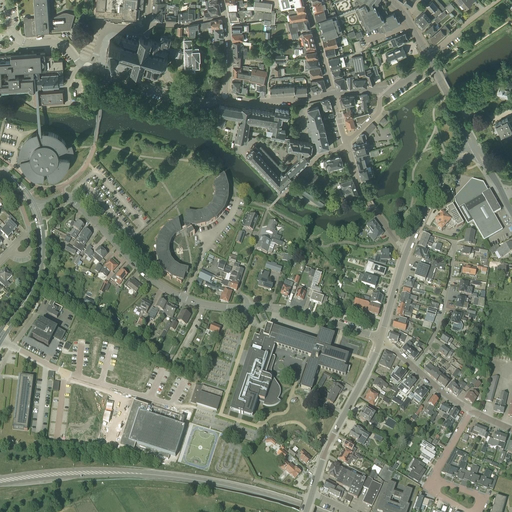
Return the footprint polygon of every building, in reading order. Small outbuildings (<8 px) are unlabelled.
[(33,0),(35,19),(28,19),(27,18),(26,18),(25,18),(25,19),(24,19),(25,21),(26,25),(27,35),(36,35),(36,33),(51,31),(50,25),(51,25),(51,31),(70,30),(74,15),(67,12),(63,13),(52,18),(50,18),(50,17),(50,14),(49,14),(49,10),(50,9),(49,3),(48,0),(33,0)] [(94,0),(93,16),(104,17),(104,19),(138,22),(140,8),(143,8),(143,0),(94,0)] [(279,0),(280,5),(279,5),(280,9),(296,6),(304,5),(302,0),(279,0)] [(339,0),(340,1),(334,4),(340,18),(355,11),(362,24),(363,24),(366,32),(377,28),(379,33),(389,29),(390,30),(393,29),(392,28),(401,24),(398,18),(397,18),(394,13),(388,15),(386,10),(385,10),(382,5),(381,6),(379,1),(379,0),(339,0)] [(445,8),(437,0),(433,0),(432,1),(426,5),(425,3),(422,6),(425,10),(424,11),(418,16),(415,19),(422,27),(431,19),(428,16),(429,14),(433,19),(445,8)] [(465,9),(472,4),(468,0),(455,0),(459,5),(460,4),(465,9)] [(254,1),(253,9),(271,12),(271,8),(272,3),(254,1)] [(451,12),(455,8),(450,2),(446,6),(451,12)] [(208,11),(204,12),(205,17),(220,14),(221,13),(219,3),(211,5),(211,7),(207,8),(208,11)] [(314,12),(326,8),(325,3),(324,3),(313,7),(314,12)] [(178,22),(195,19),(195,10),(195,4),(191,4),(190,11),(178,13),(178,22)] [(306,11),(304,6),(296,7),(297,10),(294,11),(294,10),(288,11),(289,14),(297,13),(306,11)] [(316,17),(325,14),(325,12),(328,11),(327,8),(314,13),(316,17)] [(176,17),(177,11),(175,10),(174,16),(166,16),(166,22),(176,22),(176,17)] [(237,11),(228,12),(228,13),(229,17),(230,22),(239,22),(239,21),(252,17),(251,10),(247,11),(242,11),(237,11)] [(435,26),(438,24),(437,23),(448,14),(445,10),(434,19),(436,22),(433,24),(425,30),(430,36),(438,29),(435,26)] [(153,12),(151,20),(161,22),(162,17),(163,13),(153,12)] [(290,22),(308,18),(306,12),(289,15),(290,22)] [(327,18),(317,21),(321,32),(320,33),(322,39),(342,32),(336,15),(327,18)] [(215,28),(222,27),(221,19),(211,20),(211,21),(211,27),(215,27),(215,28)] [(291,34),(298,33),(297,30),(306,29),(310,29),(308,19),(303,20),(288,22),(291,34)] [(198,37),(199,25),(199,24),(187,26),(188,31),(187,36),(198,37)] [(222,27),(215,28),(214,28),(215,39),(223,38),(223,37),(224,37),(222,27)] [(440,29),(430,38),(435,43),(445,34),(446,34),(447,32),(443,27),(441,29),(440,29)] [(356,37),(355,33),(354,31),(347,33),(348,35),(347,35),(349,40),(356,37)] [(356,37),(357,40),(364,36),(363,32),(361,32),(361,31),(355,33),(356,37)] [(301,48),(315,47),(311,32),(303,34),(300,34),(303,46),(299,46),(300,48),(301,48)] [(394,46),(398,45),(402,43),(401,43),(407,40),(404,33),(393,38),(394,42),(393,43),(394,46)] [(185,55),(184,52),(169,48),(171,39),(161,36),(159,43),(159,42),(158,43),(152,41),(140,37),(139,42),(122,38),(121,36),(118,35),(115,36),(114,40),(115,42),(111,41),(110,40),(109,41),(110,41),(107,51),(107,52),(108,52),(110,52),(109,54),(110,55),(111,56),(112,55),(111,57),(110,63),(115,65),(116,61),(132,65),(131,70),(134,71),(133,74),(138,76),(139,73),(142,74),(151,76),(151,78),(155,79),(158,77),(159,74),(158,72),(160,71),(160,69),(161,69),(162,69),(162,68),(162,67),(164,67),(167,64),(167,61),(167,58),(165,56),(167,56),(168,53),(165,50),(166,49),(170,51),(169,57),(181,60),(183,54),(185,55)] [(325,49),(338,46),(335,37),(323,40),(325,49)] [(184,52),(185,55),(185,67),(199,66),(199,60),(200,60),(200,59),(201,59),(203,57),(202,51),(201,50),(198,50),(198,47),(192,48),(191,40),(184,40),(184,52)] [(247,55),(247,48),(243,48),(243,45),(251,45),(252,42),(241,41),(233,41),(233,55),(247,55)] [(332,58),(336,57),(336,55),(335,51),(342,49),(342,46),(338,47),(338,46),(325,49),(327,57),(331,56),(332,58)] [(406,54),(402,47),(393,51),(386,54),(389,62),(390,62),(391,65),(398,62),(396,59),(397,59),(396,58),(406,54)] [(300,52),(299,48),(295,48),(284,48),(284,53),(294,54),(300,54),(300,56),(306,56),(306,59),(318,58),(316,51),(316,50),(305,52),(300,52)] [(0,56),(0,92),(1,91),(29,89),(31,90),(34,90),(35,89),(35,92),(34,92),(35,105),(37,105),(39,105),(65,103),(64,90),(54,90),(53,87),(53,86),(50,86),(50,87),(50,86),(47,86),(47,87),(46,86),(44,87),(44,88),(43,88),(43,84),(38,84),(37,78),(40,78),(39,77),(39,72),(58,70),(62,70),(63,70),(63,60),(54,61),(54,56),(47,56),(45,56),(45,53),(0,56)] [(247,55),(233,55),(233,57),(233,66),(234,66),(241,67),(242,58),(247,59),(247,60),(249,60),(249,55),(247,55)] [(346,66),(345,63),(344,60),(346,56),(346,55),(339,56),(339,57),(336,57),(332,58),(328,59),(331,69),(333,68),(333,70),(340,69),(345,68),(346,66)] [(359,73),(359,72),(359,71),(365,70),(362,55),(352,57),(353,62),(352,62),(352,65),(353,64),(354,70),(355,74),(359,73)] [(308,69),(320,67),(318,58),(306,59),(305,60),(305,63),(307,63),(308,69)] [(241,67),(234,66),(233,66),(232,77),(241,79),(241,78),(244,79),(244,81),(252,84),(253,82),(265,85),(267,75),(267,73),(267,71),(257,69),(255,69),(252,69),(251,74),(242,72),(242,71),(245,72),(245,70),(249,70),(249,67),(245,67),(241,67)] [(320,67),(308,69),(309,69),(310,78),(322,76),(322,74),(321,69),(320,69),(320,67)] [(333,70),(332,71),(333,75),(334,78),(342,76),(340,69),(333,70)] [(53,86),(53,87),(54,87),(54,86),(57,86),(57,87),(57,86),(59,85),(59,86),(59,85),(59,84),(64,83),(63,78),(63,75),(62,70),(58,70),(58,71),(56,71),(56,73),(56,74),(53,74),(53,73),(52,73),(52,74),(49,74),(49,73),(49,74),(46,74),(46,73),(45,73),(45,74),(43,75),(42,74),(42,75),(41,75),(42,75),(42,77),(39,77),(40,78),(37,78),(38,84),(43,84),(43,88),(44,88),(44,87),(46,86),(47,87),(47,86),(50,86),(50,87),(50,86),(53,86)] [(354,74),(355,74),(354,70),(353,71),(348,72),(346,74),(346,77),(344,77),(334,79),(336,89),(338,90),(346,88),(346,89),(352,88),(351,76),(354,74)] [(360,77),(362,76),(362,71),(359,72),(359,73),(355,74),(354,74),(351,76),(352,88),(362,88),(361,79),(359,79),(359,78),(357,78),(357,75),(359,75),(360,77)] [(369,85),(375,82),(372,73),(366,75),(369,85)] [(244,81),(244,79),(241,79),(241,81),(232,80),(231,91),(233,92),(242,92),(242,93),(243,93),(244,94),(245,93),(245,92),(247,92),(247,88),(243,88),(243,84),(244,81)] [(318,84),(320,92),(326,90),(323,79),(317,80),(318,84)] [(265,95),(266,85),(257,84),(256,91),(262,91),(262,95),(265,95)] [(320,92),(318,84),(310,86),(312,93),(320,91),(320,92)] [(511,96),(511,92),(500,87),(497,94),(501,95),(500,97),(505,99),(505,97),(509,99),(510,96),(511,96)] [(359,95),(360,100),(360,103),(361,109),(367,108),(366,102),(368,101),(367,94),(359,95)] [(342,107),(354,104),(353,96),(341,97),(340,99),(342,107)] [(323,110),(332,108),(330,100),(328,99),(321,101),(323,110)] [(220,105),(214,123),(222,126),(226,114),(240,117),(239,119),(239,120),(237,134),(235,134),(234,141),(235,141),(234,144),(241,145),(241,142),(247,143),(248,137),(249,136),(247,136),(250,122),(268,125),(266,132),(271,133),(271,136),(284,138),(285,130),(280,130),(282,117),(287,118),(288,111),(288,110),(275,108),(275,113),(252,109),(242,107),(241,109),(220,105)] [(343,112),(345,119),(353,116),(350,106),(346,107),(347,111),(343,112)] [(322,120),(318,107),(307,110),(310,120),(307,121),(309,127),(307,128),(309,134),(311,134),(313,140),(315,139),(318,149),(329,146),(325,133),(326,133),(325,129),(322,120)] [(357,124),(358,124),(361,123),(369,115),(369,112),(359,115),(360,118),(356,119),(357,124)] [(358,125),(358,124),(357,124),(356,119),(360,118),(359,115),(353,116),(345,119),(348,128),(349,128),(355,127),(355,126),(358,125)] [(383,125),(388,120),(384,117),(379,121),(383,125)] [(511,119),(509,122),(507,118),(495,124),(497,127),(495,128),(498,134),(500,133),(501,136),(505,134),(506,137),(511,134),(510,132),(511,130),(511,128),(511,126),(511,125),(511,119)] [(369,134),(374,128),(376,127),(372,123),(365,130),(369,134)] [(21,163),(20,163),(22,167),(24,171),(27,175),(31,177),(35,180),(39,181),(43,182),(44,171),(47,171),(50,181),(54,180),(58,178),(61,175),(64,172),(67,168),(69,164),(69,159),(72,159),(72,155),(71,151),(71,149),(70,147),(68,148),(68,147),(66,143),(63,140),(60,137),(56,134),(52,133),(47,132),(43,132),(43,137),(39,138),(37,133),(33,134),(29,137),(26,140),(23,143),(21,147),(20,151),(20,154),(19,157),(20,157),(20,158),(18,158),(18,160),(19,162),(21,161),(21,163)] [(357,143),(352,145),(355,156),(363,154),(365,153),(369,152),(367,144),(364,134),(360,135),(361,139),(356,140),(357,143)] [(253,148),(246,155),(280,190),(294,178),(292,176),(310,159),(308,158),(309,157),(310,155),(308,154),(309,151),(311,152),(312,143),(303,141),(300,140),(300,141),(290,139),(290,138),(284,138),(284,141),(287,142),(286,150),(296,151),(297,152),(297,155),(297,156),(300,156),(301,155),(301,156),(285,172),(261,146),(258,149),(255,146),(253,148)] [(363,154),(355,156),(359,169),(366,167),(367,167),(367,166),(366,167),(364,158),(363,154)] [(325,160),(323,160),(325,170),(327,169),(328,169),(333,167),(334,170),(343,167),(342,165),(342,164),(343,163),(343,161),(341,160),(340,156),(339,156),(338,156),(336,156),(335,157),(330,158),(329,158),(327,158),(327,159),(326,160),(326,159),(325,160)] [(366,167),(359,169),(361,179),(370,176),(373,176),(372,171),(368,172),(367,167),(366,167)] [(311,185),(318,176),(313,172),(306,181),(311,185)] [(226,189),(223,179),(215,185),(215,186),(216,185),(217,187),(215,188),(217,193),(217,195),(216,195),(215,200),(216,200),(216,202),(214,201),(212,206),(213,207),(212,208),(210,207),(207,211),(208,212),(206,213),(205,212),(200,214),(201,215),(199,215),(198,214),(193,215),(193,216),(191,215),(191,214),(187,213),(185,226),(188,232),(187,233),(190,237),(191,237),(191,236),(193,235),(194,235),(195,234),(192,230),(191,230),(188,224),(196,225),(206,223),(215,218),(222,210),(226,200),(226,189)] [(353,182),(352,179),(340,184),(342,189),(347,187),(347,188),(342,190),(345,196),(349,194),(350,197),(358,194),(354,182),(353,182)] [(488,192),(483,183),(472,180),(454,199),(455,203),(458,209),(468,225),(473,222),(484,241),(502,230),(493,215),(501,211),(489,191),(488,192)] [(456,226),(462,222),(451,206),(445,210),(446,210),(442,214),(439,218),(435,222),(440,226),(438,228),(441,231),(447,225),(450,227),(454,224),(456,226)] [(253,231),(258,218),(249,214),(247,218),(244,217),(241,225),(241,226),(253,231)] [(12,233),(17,228),(13,224),(16,221),(11,216),(8,219),(10,222),(5,227),(6,227),(12,233)] [(84,226),(77,221),(76,223),(73,222),(72,222),(70,225),(70,226),(73,228),(76,229),(72,234),(70,237),(75,240),(84,226)] [(180,231),(178,221),(177,221),(178,222),(173,224),(173,223),(168,226),(169,227),(166,230),(165,230),(162,234),(160,239),(159,238),(158,243),(158,248),(157,248),(157,253),(159,258),(158,258),(159,263),(160,263),(163,267),(162,268),(165,272),(166,272),(170,274),(169,275),(173,278),(174,278),(178,279),(178,280),(183,281),(186,271),(179,270),(173,266),(169,260),(167,254),(167,247),(169,240),(174,235),(180,231)] [(366,226),(370,231),(367,233),(374,241),(383,234),(380,229),(374,221),(366,226)] [(270,222),(266,232),(273,234),(271,238),(280,242),(281,237),(277,235),(278,233),(275,232),(277,224),(270,222)] [(13,234),(12,233),(6,227),(1,232),(0,230),(0,236),(1,237),(3,234),(8,239),(13,234)] [(84,230),(73,247),(78,250),(82,240),(88,232),(87,231),(85,229),(84,230)] [(466,244),(472,245),(475,246),(476,241),(473,241),(475,232),(466,230),(465,238),(467,238),(466,244)] [(82,240),(78,250),(81,253),(85,247),(84,246),(92,235),(88,232),(82,240)] [(241,244),(245,233),(240,232),(236,243),(241,244)] [(434,239),(430,237),(423,235),(421,241),(432,246),(433,243),(432,243),(434,239)] [(261,238),(259,244),(269,248),(273,249),(275,244),(283,248),(284,247),(284,246),(285,244),(283,243),(280,242),(271,238),(270,238),(269,241),(261,238)] [(431,248),(432,246),(421,241),(418,247),(425,250),(426,246),(431,248)] [(259,244),(256,249),(267,253),(267,252),(272,254),(273,250),(273,249),(269,248),(259,244)] [(500,249),(497,251),(497,252),(501,259),(511,252),(511,245),(511,244),(500,249)] [(75,255),(77,250),(68,245),(65,251),(75,255)] [(95,260),(103,251),(100,247),(94,254),(92,253),(93,253),(90,250),(85,255),(91,260),(93,258),(95,260)] [(438,267),(438,266),(439,264),(439,263),(432,261),(431,262),(428,261),(429,257),(427,256),(429,251),(426,250),(425,251),(418,248),(414,257),(431,263),(431,264),(438,267)] [(473,259),(474,251),(463,249),(462,255),(469,256),(469,259),(473,259)] [(105,252),(103,251),(95,260),(93,263),(96,265),(99,263),(102,259),(107,254),(107,253),(106,252),(105,252)] [(381,251),(381,257),(379,257),(377,264),(382,265),(383,261),(387,261),(390,261),(390,251),(381,251)] [(284,255),(282,261),(290,264),(293,258),(284,255)] [(77,266),(82,258),(78,256),(73,263),(77,266)] [(487,268),(488,259),(480,258),(480,262),(484,263),(483,267),(487,268)] [(109,273),(111,274),(118,266),(111,260),(102,270),(100,273),(107,277),(109,273)] [(223,270),(226,264),(220,261),(217,268),(223,270)] [(419,265),(418,265),(414,263),(412,268),(417,270),(414,278),(431,283),(432,281),(434,274),(433,274),(435,268),(438,269),(438,267),(431,264),(430,266),(424,264),(424,267),(419,265)] [(370,265),(367,274),(372,275),(373,273),(384,277),(386,271),(381,269),(382,267),(374,264),(373,266),(370,265)] [(507,273),(507,265),(499,264),(499,268),(497,268),(497,277),(505,277),(505,273),(507,273)] [(231,274),(241,277),(243,270),(233,267),(231,274)] [(463,274),(463,276),(469,277),(469,276),(474,277),(475,272),(476,269),(463,267),(462,274),(463,274)] [(6,281),(12,276),(9,273),(9,271),(7,272),(5,269),(2,272),(1,271),(1,273),(0,273),(0,277),(3,281),(1,283),(6,288),(10,284),(6,281)] [(128,273),(123,270),(122,271),(122,270),(117,276),(115,274),(110,279),(114,282),(117,278),(119,279),(116,283),(118,285),(127,275),(128,273)] [(212,285),(216,277),(202,270),(198,278),(212,285)] [(271,291),(273,286),(267,284),(268,282),(266,282),(269,274),(262,272),(261,275),(261,276),(262,276),(258,287),(269,291),(269,290),(271,291)] [(315,292),(317,288),(315,287),(316,285),(318,286),(322,274),(316,272),(314,278),(307,298),(311,299),(312,294),(314,295),(314,292),(315,292)] [(239,284),(241,277),(231,274),(229,281),(239,284)] [(360,274),(357,282),(362,284),(361,284),(375,288),(377,280),(364,276),(360,274)] [(142,287),(133,280),(131,282),(129,280),(124,286),(130,290),(131,289),(136,294),(142,287)] [(106,291),(108,284),(108,283),(104,281),(99,292),(103,294),(105,290),(106,291)] [(225,281),(223,286),(230,289),(236,291),(238,285),(232,283),(225,281)] [(404,286),(416,290),(418,284),(406,281),(404,286)] [(467,288),(467,289),(469,289),(470,287),(471,287),(471,285),(473,285),(473,286),(480,287),(480,283),(469,281),(468,283),(461,282),(460,287),(467,288)] [(287,297),(292,284),(288,283),(286,288),(284,287),(281,295),(287,297)] [(416,290),(404,286),(402,293),(409,295),(410,292),(424,296),(425,293),(416,290)] [(303,300),(306,290),(303,289),(304,288),(299,287),(298,291),(298,290),(295,298),(303,300)] [(90,288),(85,296),(90,300),(96,292),(90,288)] [(312,294),(311,299),(310,301),(321,305),(321,304),(326,306),(328,302),(327,301),(328,298),(327,298),(325,297),(324,296),(323,295),(322,294),(322,293),(320,292),(321,289),(317,288),(315,292),(314,292),(314,295),(312,294)] [(228,303),(232,292),(224,289),(220,300),(228,303)] [(381,305),(383,297),(373,294),(371,299),(370,299),(369,302),(381,305)] [(401,299),(408,301),(409,298),(412,299),(412,301),(416,302),(417,298),(409,296),(402,294),(401,299)] [(486,308),(486,304),(484,304),(484,300),(474,298),(473,306),(477,307),(477,308),(484,309),(484,308),(486,308)] [(378,316),(380,308),(370,305),(369,302),(356,299),(353,306),(361,308),(360,312),(367,314),(368,313),(378,316)] [(407,303),(408,301),(401,299),(399,305),(406,307),(414,309),(416,305),(407,303)] [(146,314),(151,304),(143,300),(137,312),(139,313),(141,311),(146,314)] [(164,311),(167,304),(159,300),(154,311),(151,310),(146,319),(149,320),(149,318),(153,320),(157,313),(158,313),(159,309),(164,311)] [(57,319),(62,308),(51,302),(49,307),(50,308),(48,312),(52,314),(52,316),(57,319)] [(172,319),(177,309),(169,305),(165,312),(161,318),(164,319),(165,318),(166,316),(172,319)] [(405,309),(406,307),(399,305),(398,310),(412,314),(413,311),(405,309)] [(186,325),(190,315),(182,311),(178,321),(186,325)] [(452,318),(460,320),(466,322),(467,319),(464,318),(464,316),(461,315),(454,313),(452,318)] [(141,326),(145,319),(141,317),(137,324),(141,326)] [(405,328),(407,320),(399,318),(398,322),(394,321),(392,328),(399,329),(400,327),(405,328)] [(459,322),(460,320),(452,318),(451,323),(454,324),(451,331),(457,333),(462,331),(463,327),(461,322),(459,322)] [(42,321),(35,330),(36,330),(33,337),(48,345),(52,337),(56,329),(57,329),(42,321)] [(167,333),(172,324),(168,322),(163,330),(167,333)] [(217,337),(221,328),(212,324),(209,331),(213,333),(212,335),(217,337)] [(242,376),(231,409),(239,411),(239,413),(243,414),(243,413),(252,416),(257,401),(263,403),(263,405),(264,406),(268,407),(271,407),(275,406),(278,404),(281,401),(281,400),(280,401),(278,400),(278,399),(279,398),(280,395),(281,393),(280,390),(279,387),(278,385),(274,379),(272,376),(272,374),(271,371),(272,368),(275,359),(275,358),(275,357),(274,356),(272,356),(274,348),(276,344),(276,345),(309,355),(308,356),(311,357),(310,360),(301,388),(303,389),(310,391),(318,367),(343,375),(344,376),(345,376),(347,369),(344,368),(345,365),(346,365),(349,356),(330,350),(331,345),(335,335),(333,335),(320,330),(316,342),(290,334),(288,333),(273,328),(273,327),(272,327),(268,326),(267,325),(267,326),(265,333),(261,332),(259,338),(256,337),(255,336),(250,351),(242,376)] [(64,333),(56,329),(52,337),(60,341),(64,333)] [(404,344),(407,336),(399,332),(398,336),(391,333),(388,340),(397,343),(398,339),(401,341),(400,343),(403,344),(404,344)] [(450,344),(453,340),(444,335),(440,340),(447,345),(448,343),(450,344)] [(414,348),(411,346),(413,344),(411,342),(413,340),(407,336),(404,344),(403,344),(402,346),(405,348),(403,350),(405,353),(405,354),(408,356),(414,348)] [(170,350),(172,345),(166,342),(164,348),(170,350)] [(414,348),(408,356),(410,358),(411,358),(414,360),(417,356),(418,356),(422,352),(419,349),(422,345),(419,342),(414,348)] [(459,354),(458,353),(458,352),(457,350),(452,345),(449,348),(457,354),(462,357),(464,355),(461,352),(459,354)] [(361,358),(367,361),(371,349),(365,347),(361,358)] [(454,352),(447,347),(445,350),(443,348),(439,353),(445,358),(447,355),(450,357),(454,352)] [(158,350),(155,355),(166,361),(169,356),(158,350)] [(389,370),(395,357),(385,352),(379,365),(389,370)] [(435,369),(429,364),(424,370),(430,375),(429,376),(436,382),(445,371),(441,368),(438,371),(435,369)] [(406,373),(400,369),(396,373),(394,371),(390,377),(393,380),(396,377),(400,381),(406,373)] [(455,379),(460,372),(457,370),(451,377),(455,379)] [(445,377),(443,375),(437,382),(445,388),(450,381),(450,380),(449,379),(449,378),(449,377),(447,376),(446,376),(445,377)] [(27,380),(20,380),(15,421),(13,420),(12,429),(13,429),(13,427),(24,428),(24,430),(27,431),(34,377),(30,377),(30,378),(27,377),(27,380)] [(486,395),(493,397),(499,378),(495,377),(494,377),(492,377),(491,377),(486,395)] [(412,380),(410,378),(406,382),(404,381),(400,385),(408,392),(416,382),(412,379),(412,380)] [(373,386),(380,391),(385,393),(381,390),(383,388),(386,389),(387,386),(377,380),(373,386)] [(452,394),(457,387),(454,385),(456,383),(454,381),(452,384),(452,383),(447,390),(452,394)] [(330,395),(336,398),(338,394),(339,395),(343,388),(337,385),(335,388),(334,388),(330,395)] [(457,387),(452,394),(457,397),(463,388),(461,387),(462,386),(461,385),(460,386),(458,385),(457,387)] [(423,390),(420,388),(417,392),(417,391),(412,397),(419,403),(427,393),(423,390)] [(479,394),(472,390),(470,394),(468,393),(464,400),(472,405),(479,394)] [(370,392),(365,399),(370,402),(368,404),(373,407),(375,404),(373,403),(377,396),(370,392)] [(198,406),(219,411),(223,399),(201,393),(198,406)] [(500,405),(505,407),(508,395),(500,393),(499,398),(500,398),(499,401),(500,402),(500,405)] [(333,404),(336,398),(330,395),(327,401),(333,404)] [(308,405),(312,400),(307,396),(304,401),(308,405)] [(438,401),(433,397),(431,400),(430,400),(429,400),(428,400),(427,401),(427,402),(427,403),(428,403),(430,405),(426,410),(429,412),(427,414),(428,415),(430,417),(431,416),(432,417),(434,414),(433,413),(432,412),(437,404),(438,401)] [(403,412),(411,401),(407,398),(399,409),(403,412)] [(503,414),(505,407),(500,405),(500,402),(499,401),(500,398),(499,398),(498,401),(496,401),(493,412),(503,414)] [(123,436),(119,447),(134,452),(134,449),(168,460),(169,455),(175,457),(185,427),(182,426),(185,418),(139,404),(138,408),(134,407),(125,437),(123,436)] [(446,420),(452,410),(451,409),(443,404),(439,411),(444,414),(442,418),(446,420)] [(420,413),(422,411),(421,410),(423,408),(421,406),(411,419),(410,421),(411,422),(412,420),(414,422),(418,417),(417,416),(420,412),(420,413)] [(372,426),(378,417),(366,409),(360,419),(372,426)] [(450,418),(454,421),(458,413),(453,410),(448,418),(450,419),(450,418)] [(431,424),(438,414),(435,412),(429,422),(431,424)] [(448,431),(454,421),(450,418),(450,419),(448,418),(444,425),(446,426),(444,429),(448,431)] [(392,430),(395,424),(390,420),(386,426),(392,430)] [(478,437),(481,428),(475,426),(474,428),(472,427),(469,433),(478,437)] [(352,432),(350,436),(358,441),(357,442),(361,445),(365,439),(367,440),(369,436),(363,432),(356,428),(355,427),(353,431),(353,432),(352,432)] [(481,428),(478,437),(486,440),(488,434),(486,433),(487,431),(481,428)] [(499,442),(501,436),(495,434),(493,440),(490,439),(488,445),(490,446),(492,447),(497,447),(499,442)] [(354,454),(356,450),(353,448),(355,446),(347,441),(344,447),(351,451),(351,452),(354,454)] [(423,441),(420,445),(426,448),(422,454),(426,456),(424,459),(430,463),(436,453),(433,452),(435,449),(433,447),(423,441)] [(283,460),(288,455),(281,449),(277,454),(283,460)] [(294,458),(297,454),(291,449),(288,453),(294,458)] [(338,459),(338,460),(346,465),(350,459),(353,460),(355,462),(357,459),(352,456),(352,455),(344,450),(343,451),(342,452),(341,454),(340,456),(339,457),(338,459)] [(306,464),(310,460),(308,458),(309,456),(303,451),(300,454),(303,457),(300,459),(306,464)] [(460,462),(461,462),(464,463),(464,462),(467,455),(460,452),(458,456),(462,458),(460,462)] [(444,469),(441,473),(445,474),(447,475),(451,477),(455,478),(455,477),(458,468),(455,467),(451,466),(457,456),(452,453),(446,465),(444,469)] [(290,465),(285,460),(279,467),(284,472),(285,471),(295,480),(301,473),(291,464),(290,465)] [(410,474),(408,477),(413,480),(415,477),(420,480),(422,476),(421,476),(422,474),(423,474),(426,471),(423,469),(425,466),(416,460),(413,464),(414,464),(411,469),(413,469),(412,470),(415,471),(416,471),(413,475),(410,474)] [(464,463),(461,462),(458,468),(455,477),(458,478),(458,479),(462,480),(462,479),(467,481),(468,481),(471,473),(464,471),(467,464),(464,463)] [(332,465),(329,473),(331,474),(330,476),(334,478),(335,476),(336,476),(337,476),(339,477),(336,483),(350,490),(348,494),(357,499),(362,487),(368,490),(363,502),(372,507),(382,486),(372,482),(371,484),(342,470),(342,469),(340,468),(341,467),(335,464),(334,466),(332,465)] [(467,481),(471,482),(470,483),(477,485),(477,484),(480,485),(483,477),(477,475),(479,468),(473,466),(471,473),(468,481),(467,481)] [(483,477),(480,485),(483,487),(483,488),(489,490),(489,489),(493,490),(497,478),(494,477),(492,481),(489,479),(491,473),(486,470),(483,477)] [(373,480),(377,474),(372,471),(368,477),(373,480)] [(339,489),(339,487),(337,486),(327,482),(323,488),(330,491),(333,493),(336,488),(339,489)] [(384,497),(381,496),(376,511),(379,511),(406,511),(408,508),(406,507),(411,493),(404,490),(401,498),(392,495),(394,488),(388,485),(384,497)] [(330,491),(329,493),(339,498),(341,493),(342,494),(344,491),(339,487),(339,489),(336,488),(333,493),(330,491)] [(502,511),(506,499),(496,496),(494,503),(494,504),(492,511),(491,511),(502,511)] [(429,501),(424,499),(424,498),(419,497),(419,498),(414,510),(418,511),(419,511),(421,505),(427,507),(429,501)]
